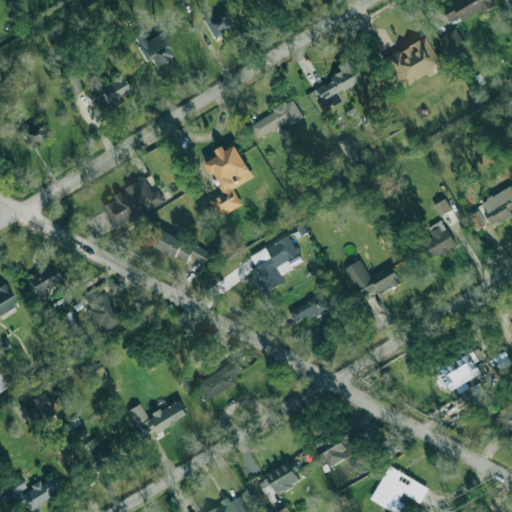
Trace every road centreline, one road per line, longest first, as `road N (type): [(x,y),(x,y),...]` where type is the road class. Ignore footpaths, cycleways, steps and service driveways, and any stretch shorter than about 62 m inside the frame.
road 1 (residential): [(0,198),(511,480)]
road 2 (residential): [(117,511),(511,271)]
road 3 (residential): [(0,226),(371,0)]
